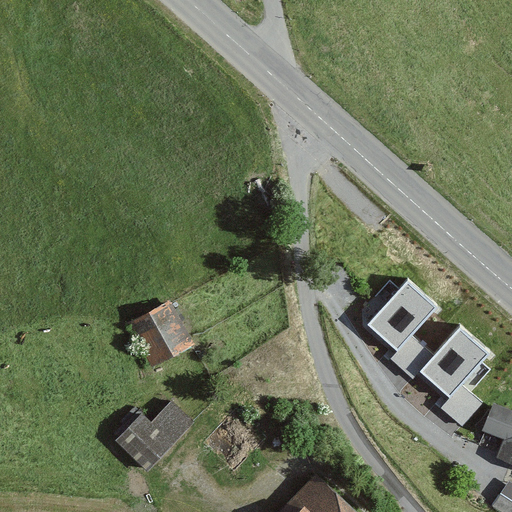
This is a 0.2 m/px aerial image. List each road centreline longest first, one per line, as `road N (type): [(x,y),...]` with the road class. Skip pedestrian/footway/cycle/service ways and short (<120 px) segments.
road 1 (unclassified): [(414,511),(359,442),(323,367),(302,277),(291,92)]
road 2 (secondary): [(291,92),(511,287)]
road 3 (secondary): [(188,0),(291,92)]
